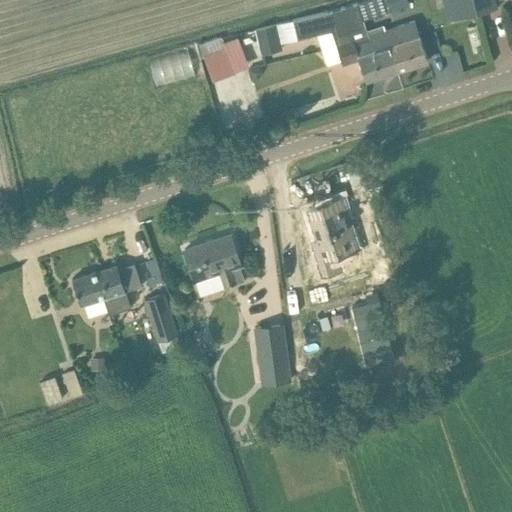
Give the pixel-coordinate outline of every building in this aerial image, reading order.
[(362,0),(357,2),(363,19),(389,10),(409,4),(407,0),(362,0)] [(448,0),(453,19),(477,13),(473,0),(448,0)] [(473,0),(477,13),(497,8),(494,0),(473,0)] [(328,11),(293,18),(297,38),(317,34),(322,50),(336,46),(341,59),(342,63),(358,58),(365,80),(396,70),(391,54),(376,59),(368,35),(363,19),(357,2),(328,12),(328,11)] [(414,20),(368,35),(376,59),(391,54),(396,70),(428,60),(414,20)] [(262,54),(283,49),(277,23),(256,28),(257,34),(262,54)] [(215,64),(262,54),(257,34),(211,45),(215,64)] [(260,64),(249,68),(252,79),(259,77),(262,70),(260,64)] [(342,251),(363,245),(346,195),(312,206),(325,244),(319,246),(327,273),(346,267),(342,251)] [(205,242),(184,249),(190,268),(195,281),(196,281),(199,290),(201,291),(224,284),(225,286),(236,282),(244,280),(240,267),(240,266),(236,252),(229,233),(212,239),(213,241),(205,244),(205,242)] [(152,261),(135,261),(136,280),(153,279),(152,261)] [(125,289),(137,285),(130,266),(119,270),(117,264),(101,269),(109,294),(103,296),(109,313),(130,306),(125,289)] [(80,304),(103,296),(109,294),(101,269),(72,278),(80,304)] [(159,340),(178,334),(164,293),(145,299),(159,340)] [(394,357),(381,299),(353,306),(366,363),(394,357)] [(292,322),(300,384),(332,380),(324,318),(292,322)] [(272,344),(258,346),(263,382),(291,378),(283,323),(269,325),(272,344)] [(82,392),(74,368),(62,372),(70,396),(82,392)] [(48,403),(63,397),(55,375),(40,381),(48,403)]
